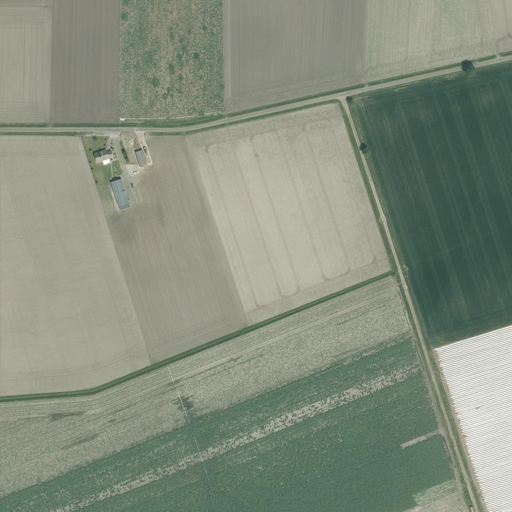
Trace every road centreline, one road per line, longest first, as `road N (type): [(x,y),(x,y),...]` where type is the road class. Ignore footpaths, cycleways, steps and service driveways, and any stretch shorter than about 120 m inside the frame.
road 1 (unclassified): [(0,127),(186,128),(511,57)]
road 2 (track): [(477,511),(342,94)]
